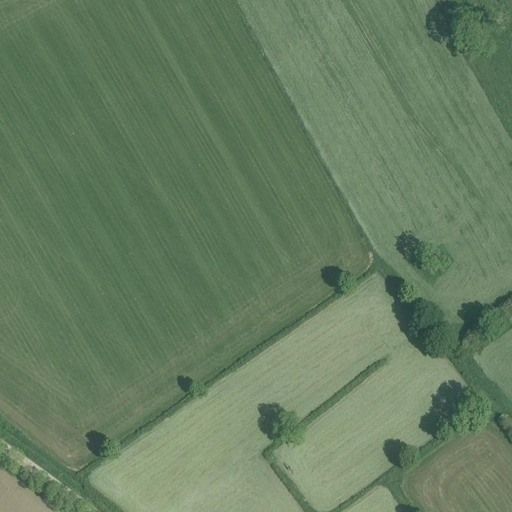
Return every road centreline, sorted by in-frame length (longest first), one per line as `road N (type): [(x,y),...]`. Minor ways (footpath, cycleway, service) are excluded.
road 1 (track): [(379,0),(511,230)]
road 2 (unclassified): [(100,511),(0,438)]
